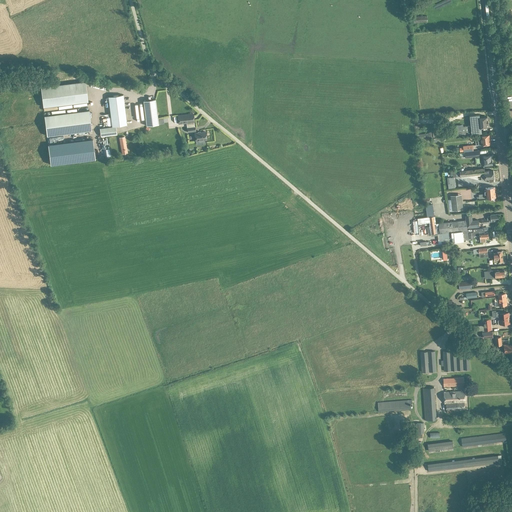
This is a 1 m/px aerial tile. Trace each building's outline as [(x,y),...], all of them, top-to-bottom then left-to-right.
[(85,81),(41,87),(43,107),(88,102),(85,81)] [(112,126),(116,126),(127,124),(123,95),(109,96),(112,126)] [(156,99),(144,101),(147,126),(159,124),(156,99)] [(89,110),(44,116),(47,136),(92,130),(89,110)] [(194,114),(178,116),(179,124),(195,122),(194,114)] [(463,125),(456,125),(457,135),(482,133),(481,127),(488,126),(487,117),(480,117),(479,115),(470,116),(471,126),(463,127),(463,125)] [(112,126),(100,128),(102,138),(118,135),(116,126),(112,126)] [(433,138),(437,138),(439,137),(438,130),(433,130),(433,132),(432,132),(432,133),(417,135),(418,140),(433,138)] [(206,132),(195,133),(196,141),(206,140),(206,132)] [(481,140),(479,140),(479,144),(482,144),(482,145),(490,144),(489,134),(486,135),(486,134),(484,134),(484,135),(481,135),(481,140)] [(93,139),(48,145),(51,165),(95,160),(93,139)] [(482,157),(480,158),(480,163),(483,163),(483,166),(492,165),(491,155),(482,156),(482,157)] [(460,171),(456,171),(457,177),(481,174),(485,174),(484,170),(484,168),(477,169),(464,171),(460,171)] [(485,174),(481,174),(482,180),(489,179),(489,183),(494,182),(493,179),(494,179),(493,170),(489,171),(489,170),(484,170),(485,174)] [(454,177),(453,177),(447,178),(448,188),(455,188),(454,177)] [(486,190),(485,190),(485,194),(486,194),(486,198),(489,197),(496,197),(495,187),(485,188),(486,190)] [(461,195),(451,196),(453,211),(457,211),(459,210),(463,210),(461,195)] [(479,226),(479,224),(479,220),(472,221),(472,215),(466,216),(467,228),(473,227),(479,226)] [(435,216),(428,217),(431,234),(437,233),(437,229),(437,234),(440,234),(439,234),(439,238),(444,237),(444,240),(450,239),(451,239),(452,241),(464,240),(463,232),(463,231),(460,232),(460,231),(459,222),(439,224),(439,223),(438,223),(439,224),(436,224),(435,216)] [(469,231),(463,232),(464,240),(464,241),(470,240),(480,239),(480,241),(486,241),(486,239),(489,238),(488,232),(479,233),(479,229),(470,230),(470,232),(469,232),(469,231)] [(495,257),(493,257),(494,260),(495,260),(495,261),(498,261),(498,262),(503,261),(502,251),(497,252),(497,253),(494,253),(495,257)] [(498,270),(485,271),(485,278),(490,278),(496,277),(496,278),(505,277),(504,270),(498,271),(498,270)] [(472,288),(471,284),(471,281),(459,283),(460,289),(472,288)] [(499,302),(496,302),(496,306),(507,305),(505,294),(498,295),(499,302)] [(500,311),(496,312),(496,317),(500,316),(500,318),(501,320),(500,320),(501,324),(509,324),(508,323),(509,322),(508,313),(508,312),(500,313),(500,311)] [(483,320),(484,326),(484,327),(481,327),(481,331),(488,330),(492,329),(490,320),(483,320)] [(509,344),(501,345),(497,346),(497,349),(502,349),(502,353),(511,352),(511,345),(509,346),(509,344)] [(443,361),(441,361),(442,366),(444,366),(444,371),(470,370),(469,349),(443,351),(443,361)] [(435,351),(420,352),(422,372),(436,371),(435,351)] [(464,378),(444,379),(444,387),(464,386),(464,378)] [(424,387),(425,419),(435,418),(434,386),(424,387)] [(459,403),(464,403),(465,403),(465,391),(444,392),(445,404),(446,404),(459,403)] [(410,400),(378,403),(379,412),(411,409),(410,404),(412,404),(412,400),(410,400)] [(424,423),(412,423),(413,434),(414,434),(414,438),(419,438),(419,434),(424,433),(424,423)] [(505,433),(461,439),(462,447),(506,442),(505,433)] [(452,441),(428,444),(429,452),(453,448),(452,441)] [(428,469),(503,463),(502,455),(427,461),(428,469)]
